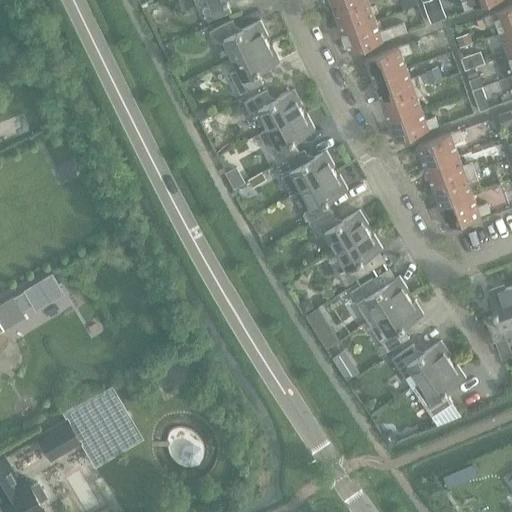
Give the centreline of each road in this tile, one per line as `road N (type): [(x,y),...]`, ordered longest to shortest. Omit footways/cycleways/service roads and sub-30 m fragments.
road 1 (tertiary): [(367,511),(216,280),(72,0)]
road 2 (residential): [(434,275),(288,0)]
road 3 (residential): [(502,379),(434,275)]
